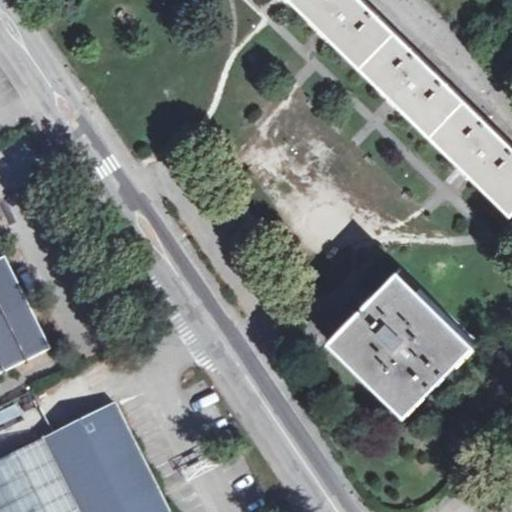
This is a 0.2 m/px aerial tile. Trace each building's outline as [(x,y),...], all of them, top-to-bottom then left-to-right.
[(511,138),(369,0),(301,0),(511,206),(511,138)] [(511,73),(511,34),(476,0),(434,0),(510,75),(511,73)] [(0,371),(48,348),(4,257),(0,258),(0,371)] [(468,348),(391,274),(325,344),(399,418),(468,348)] [(169,511),(116,402),(78,421),(122,511),(169,511)] [(122,511),(78,421),(0,459),(0,511),(122,511)]
